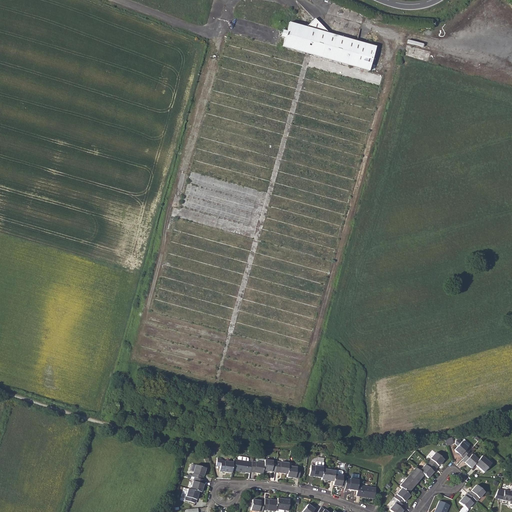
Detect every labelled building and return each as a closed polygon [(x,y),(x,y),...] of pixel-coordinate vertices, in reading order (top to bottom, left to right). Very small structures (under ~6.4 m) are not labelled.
[(288,23),(281,48),(368,72),(375,47),(288,23)] [(443,439),(446,446),(453,444),(452,437),(443,439)] [(453,450),(463,458),(468,452),(470,450),(460,442),(458,440),(455,440),(454,444),(457,446),(453,450)] [(477,460),(468,452),(463,458),(461,460),(470,468),(474,464),(477,460)] [(427,462),(435,469),(443,460),(435,453),(427,462)] [(477,460),(474,464),(483,472),(490,464),(481,456),(477,460)] [(232,462),(220,460),(220,458),(216,457),(215,465),(219,466),(218,472),(230,473),(231,470),(232,462)] [(232,462),(231,470),(249,473),(249,472),(250,462),(246,461),(246,459),(246,458),(245,458),(238,457),(237,457),(237,460),(233,459),(232,462)] [(250,462),(249,472),(261,474),(262,470),(263,463),(263,459),(256,458),(255,459),(255,462),(251,461),(250,462)] [(263,463),(262,470),(274,472),(276,461),(263,459),(263,463)] [(274,472),(286,474),(287,466),(288,463),(276,461),(274,472)] [(308,476),(321,478),(322,469),(322,467),(323,463),(317,462),(315,463),(315,466),(310,465),(308,476)] [(427,462),(418,471),(423,475),(427,478),(435,469),(427,462)] [(193,478),(202,481),(205,468),(194,465),(191,477),(193,478)] [(286,477),(298,479),(300,468),(287,466),(286,474),(286,477)] [(415,484),(423,475),(418,471),(415,468),(407,477),(415,484)] [(320,480),(333,482),(334,474),(334,471),(322,469),(321,478),(320,480)] [(346,478),(346,476),(341,475),(341,472),(341,471),(334,470),(334,471),(334,474),(333,482),(332,485),(344,487),(346,478)] [(401,488),(407,493),(415,484),(407,477),(398,486),(401,488)] [(193,478),(189,490),(198,492),(200,493),(204,481),(202,481),(193,478)] [(344,489),(356,491),(357,485),(358,480),(346,478),(344,487),(344,489)] [(375,488),(357,485),(356,491),(355,496),(373,499),(375,488)] [(475,485),(467,494),(474,500),(476,501),(484,492),(475,485)] [(502,500),(509,501),(508,504),(511,504),(511,486),(511,487),(510,491),(497,489),(493,498),(502,500)] [(396,501),(401,505),(409,495),(407,493),(401,488),(393,497),(396,501)] [(195,504),(198,492),(189,490),(187,489),(184,501),(195,504)] [(458,502),(466,509),(474,500),(467,494),(466,493),(458,502)] [(263,502),(262,510),(274,511),(275,509),(276,501),(264,499),(263,502)] [(276,501),(275,509),(283,511),(287,511),(288,501),(276,499),(276,501)] [(261,511),(262,510),(263,502),(251,500),(250,511),(257,511),(261,511)] [(401,505),(396,501),(394,503),(388,510),(391,511),(400,511),(404,508),(401,505)] [(438,501),(433,511),(445,511),(449,505),(438,501)]
